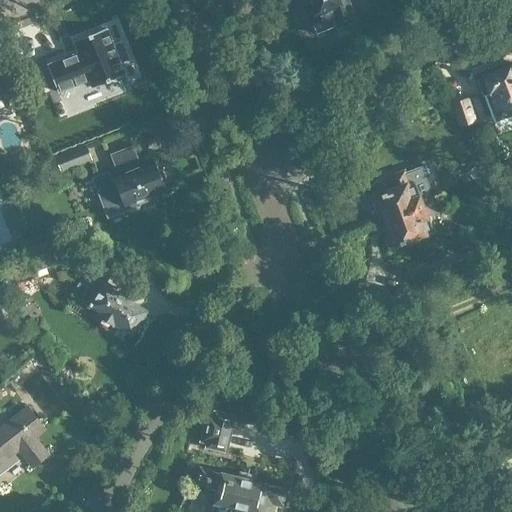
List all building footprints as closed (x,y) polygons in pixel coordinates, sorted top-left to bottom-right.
[(302,0),(314,30),(336,21),(337,24),(354,17),(346,0),(302,0)] [(76,52),(46,64),(58,94),(88,82),(90,88),(125,74),(120,63),(129,60),(121,39),(112,43),(106,28),(72,42),(76,52)] [(511,120),(511,63),(483,74),(483,76),(477,79),(495,127),(511,120)] [(0,113),(11,110),(0,82),(0,113)] [(453,103),(460,123),(473,119),(466,98),(453,103)] [(54,157),(62,172),(73,167),(91,159),(86,145),(54,157)] [(136,165),(135,164),(139,162),(132,145),(109,154),(119,179),(112,182),(108,172),(93,178),(108,215),(137,204),(138,201),(150,196),(149,194),(165,188),(156,164),(140,170),(139,167),(133,170),(132,167),(136,165)] [(381,212),(384,220),(433,202),(433,201),(434,201),(431,192),(419,196),(414,182),(410,183),(404,170),(390,175),(393,186),(388,188),(389,191),(382,193),(379,192),(375,193),(372,201),(373,206),(376,207),(378,213),(381,212)] [(433,202),(384,220),(387,228),(384,229),(387,237),(386,240),(387,244),(395,247),(399,245),(401,242),(407,239),(408,242),(427,235),(426,233),(432,230),(426,215),(437,211),(433,202)] [(26,248),(34,271),(58,262),(50,240),(26,248)] [(117,291),(105,283),(118,263),(99,251),(72,293),(103,313),(101,318),(100,319),(103,322),(106,325),(108,326),(110,327),(113,327),(114,326),(114,325),(116,322),(130,331),(145,309),(129,298),(131,294),(120,287),(117,291)] [(47,453),(33,436),(43,428),(26,406),(0,426),(0,461),(18,448),(32,465),(47,453)] [(205,447),(225,452),(233,416),(214,411),(213,416),(207,414),(200,441),(206,443),(205,447)] [(220,472),(208,469),(204,487),(216,490),(213,501),(230,505),(229,511),(230,511),(229,511),(248,511),(249,510),(258,511),(272,511),(275,503),(281,504),(282,500),(291,502),(292,498),(283,496),(285,488),(266,483),(266,482),(222,471),(220,472)]
